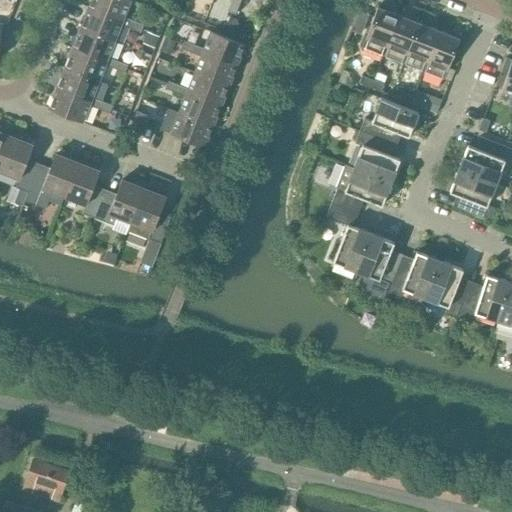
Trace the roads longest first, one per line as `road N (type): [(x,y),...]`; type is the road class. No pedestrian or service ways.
road 1 (unclassified): [(0,401),(457,511)]
road 2 (residential): [(489,9),(413,212),(511,243)]
road 3 (residential): [(208,185),(19,110),(12,95)]
